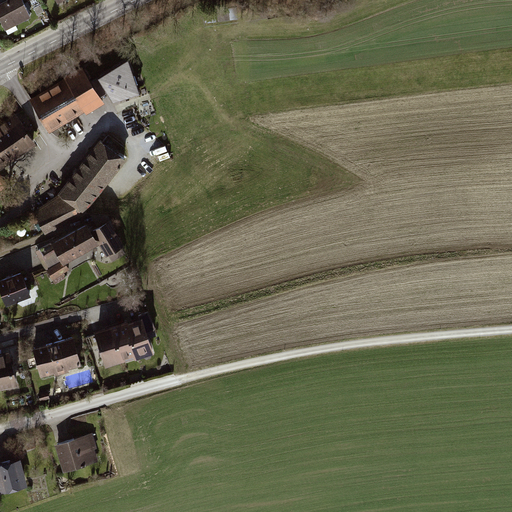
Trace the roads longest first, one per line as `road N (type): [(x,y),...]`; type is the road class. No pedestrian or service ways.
road 1 (unclassified): [(511,331),(313,352),(184,380)]
road 2 (residential): [(4,66),(55,157),(0,225)]
road 3 (residential): [(184,380),(0,430)]
road 4 (secondary): [(4,66),(135,0)]
road 5 (residential): [(0,339),(133,301)]
